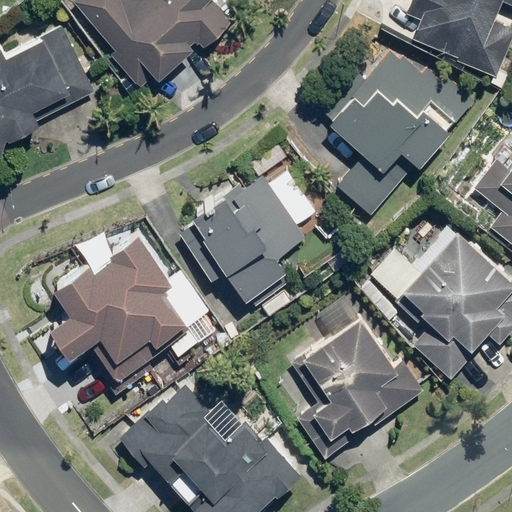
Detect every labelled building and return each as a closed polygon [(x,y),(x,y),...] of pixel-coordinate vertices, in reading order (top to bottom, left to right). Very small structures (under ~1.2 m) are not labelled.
[(81,0),(148,78),(162,66),(165,69),(200,39),(196,34),(200,31),(208,40),(234,17),(219,0),(81,0)] [(425,15),(417,33),(461,51),(459,56),(500,72),(511,40),(511,21),(498,16),(504,0),(410,0),(408,8),(425,15)] [(8,38),(0,42),(0,138),(9,141),(12,133),(47,116),(45,111),(97,86),(67,22),(12,47),(8,38)] [(358,67),(325,105),(369,144),(341,175),(376,206),(422,153),(427,157),(480,97),(434,56),(425,67),(405,49),(402,52),(394,44),(367,74),(358,67)] [(511,157),(510,160),(500,153),(476,184),(504,205),(492,220),(511,235),(511,157)] [(309,231),(266,168),(247,181),(243,175),(199,206),(203,212),(181,226),(214,273),(233,260),(254,290),(291,264),(282,250),(309,231)] [(511,269),(461,222),(395,293),(428,325),(416,337),(457,375),(498,331),(503,336),(511,326),(511,269)] [(144,223),(62,276),(78,301),(57,314),(77,345),(97,331),(122,370),(198,322),(171,279),(177,275),(144,223)] [(403,308),(372,275),(362,283),(393,317),(403,308)] [(368,308),(294,356),(320,396),(300,409),(327,451),(428,385),(407,354),(401,358),(368,308)] [(266,430),(251,414),(231,432),(209,408),(213,404),(188,377),(169,395),(164,390),(121,430),(148,459),(156,452),(198,497),(193,502),(202,511),(245,511),(302,459),(271,426),(266,430)]
